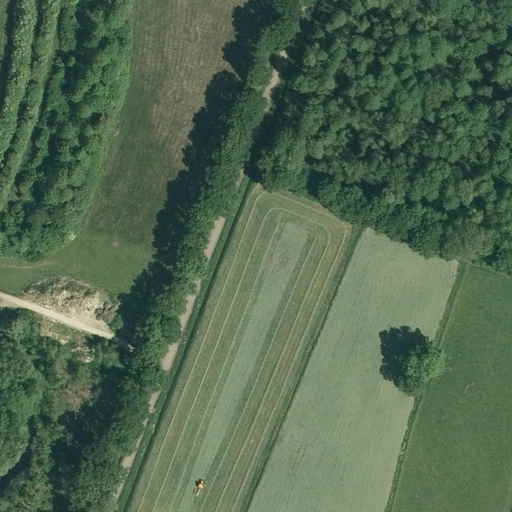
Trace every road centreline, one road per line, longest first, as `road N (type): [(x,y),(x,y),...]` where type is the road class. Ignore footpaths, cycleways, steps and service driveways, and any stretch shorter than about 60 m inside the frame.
road 1 (unclassified): [(305,0),(107,511)]
road 2 (track): [(167,361),(0,297)]
